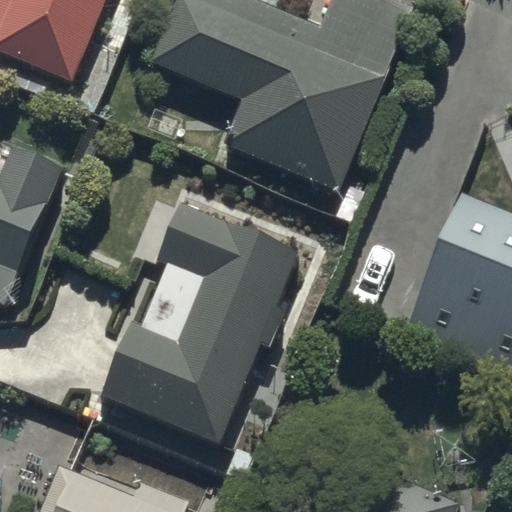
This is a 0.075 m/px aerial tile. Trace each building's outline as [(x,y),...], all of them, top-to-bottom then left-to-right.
[(0,0),(0,70),(71,99),(111,0),(0,0)] [(413,28),(344,0),(337,0),(319,44),(207,0),(204,0),(197,19),(180,12),(152,81),(244,117),(224,166),(339,212),(413,28)] [(0,324),(3,325),(59,188),(13,169),(0,199),(0,324)] [(511,234),(462,215),(410,344),(511,384),(511,234)] [(299,273),(180,224),(157,282),(168,286),(143,347),(130,342),(100,416),(221,465),(299,273)] [(171,511),(139,499),(133,511),(126,511),(57,484),(46,511),(171,511)] [(436,511),(377,487),(366,511),(436,511)]
